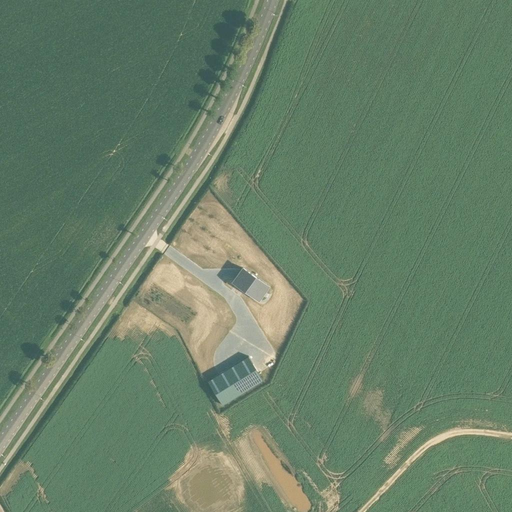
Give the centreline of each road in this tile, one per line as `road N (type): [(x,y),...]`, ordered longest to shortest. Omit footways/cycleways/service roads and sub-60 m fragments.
road 1 (secondary): [(0,447),(195,158),(273,0)]
road 2 (track): [(361,511),(444,434),(511,437)]
